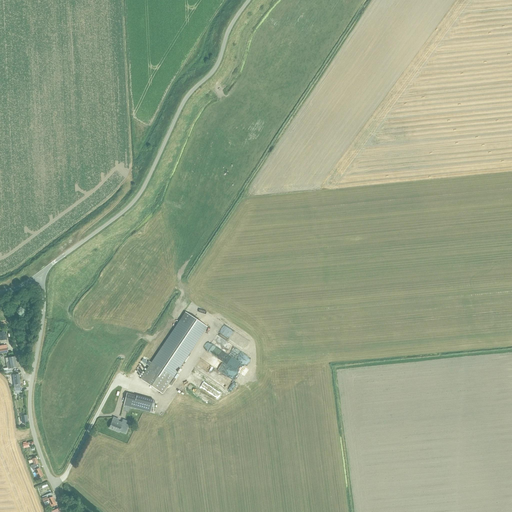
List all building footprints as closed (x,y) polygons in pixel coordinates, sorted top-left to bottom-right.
[(207,327),(185,312),(140,379),(162,394),(207,327)] [(210,344),(235,356),(238,350),(223,342),(225,337),(219,334),(217,336),(214,335),(210,344)] [(232,378),(241,364),(222,352),(218,358),(220,359),(215,367),(232,378)] [(7,368),(3,369),(3,370),(4,373),(4,374),(12,372),(12,369),(17,368),(15,357),(5,358),(6,363),(8,363),(9,368),(7,368)] [(199,368),(197,372),(212,380),(215,374),(207,370),(206,372),(199,368)] [(19,374),(13,375),(14,385),(15,389),(21,388),(20,384),(19,374)] [(206,386),(207,383),(199,379),(196,385),(206,391),(204,393),(209,396),(213,388),(210,386),(209,388),(206,386)] [(214,388),(210,395),(216,400),(221,392),(214,388)] [(127,393),(124,405),(147,411),(150,412),(154,400),(150,399),(127,393)] [(112,421),(109,428),(119,432),(119,431),(125,434),(129,425),(118,421),(117,423),(112,421)] [(35,465),(31,466),(32,469),(33,468),(34,471),(35,470),(35,471),(39,479),(41,478),(43,477),(43,476),(40,469),(39,464),(37,458),(33,459),(35,465)] [(47,497),(42,499),(46,506),(49,505),(50,508),(56,505),(52,497),(51,493),(46,495),(47,497)]
